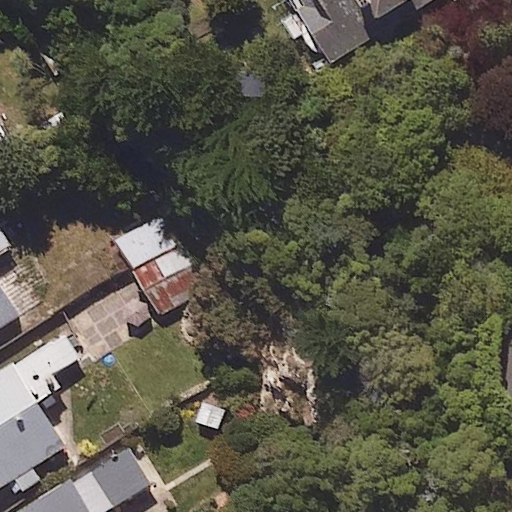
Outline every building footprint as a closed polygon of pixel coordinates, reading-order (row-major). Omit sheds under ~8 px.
[(299,0),(315,23),(306,29),(333,72),(445,0),(460,0),(464,5),(470,0),(299,0)] [(13,208),(0,216),(0,338),(25,322),(0,282),(0,261),(16,251),(5,233),(22,222),(13,208)] [(178,234),(158,210),(116,244),(135,268),(178,234)] [(48,487),(38,472),(71,450),(43,408),(66,392),(57,381),(85,362),(65,332),(0,376),(0,498),(14,489),(24,503),(48,487)] [(120,511),(157,490),(134,452),(34,511),(120,511)]
